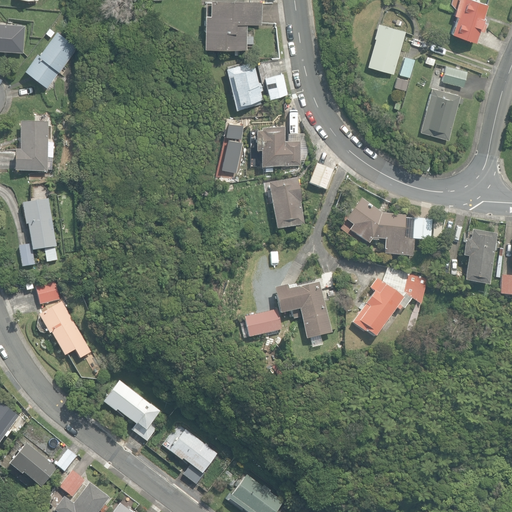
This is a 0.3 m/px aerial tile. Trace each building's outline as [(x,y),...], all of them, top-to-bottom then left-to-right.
[(203,47),(245,49),(246,24),(261,24),(262,1),(224,0),(209,0),(209,2),(205,2),(205,14),(204,15),(203,47)] [(450,32),(474,41),(478,30),(481,31),(484,23),(481,21),(487,4),(473,0),(457,0),(453,14),(456,16),(450,32)] [(0,49),(22,52),(25,24),(0,21),(0,49)] [(367,66),(393,73),(405,31),(377,23),(373,38),(375,38),(367,66)] [(24,70),(46,87),(77,47),(56,31),(37,55),(36,54),(24,70)] [(424,63),(432,65),(434,58),(426,56),(424,63)] [(399,75),(409,77),(414,60),(404,57),(399,75)] [(225,68),(235,109),(260,103),(259,98),(261,98),(259,90),(262,89),(260,81),(257,82),(252,61),(225,68)] [(440,81),(461,86),(465,71),(444,65),(440,81)] [(266,78),(271,97),(287,93),(282,73),(266,78)] [(419,132),(447,140),(458,103),(461,104),(462,98),(459,97),(459,95),(432,87),(419,132)] [(14,172),(47,172),(48,122),(20,122),(19,150),(14,150),(14,172)] [(260,148),(260,164),(300,164),(300,140),(284,140),(284,125),(260,125),(260,128),(254,128),(255,148),(260,148)] [(308,183),(326,190),(333,170),(315,163),(308,183)] [(412,170),(425,175),(427,168),(414,164),(412,170)] [(267,184),(275,230),(304,225),(300,202),(302,202),(297,178),(267,184)] [(383,254),(411,257),(413,239),(429,241),(432,220),(413,218),(411,239),(403,238),(405,215),(381,213),(360,198),(345,219),(353,225),(349,230),(367,244),(372,238),(372,240),(376,240),(377,239),(384,239),(383,254)] [(44,249),(46,262),(57,260),(55,247),(56,247),(47,199),(21,204),(25,225),(27,225),(32,252),(44,249)] [(463,281),(487,285),(496,234),(472,230),(470,240),(464,239),(461,256),(467,257),(463,281)] [(18,246),(22,267),(34,265),(29,243),(18,246)] [(365,330),(374,337),(395,309),(398,310),(401,306),(404,308),(411,298),(420,305),(428,278),(386,268),(381,282),(351,322),(364,332),(365,330)] [(499,294),(511,295),(511,275),(501,275),(499,294)] [(35,286),(40,305),(59,300),(54,281),(35,286)] [(300,316),(305,339),(331,333),(318,282),(295,288),(294,285),(286,286),(286,285),(273,289),(279,314),(291,311),(292,318),(300,316)] [(74,350),(78,358),(90,352),(62,301),(38,314),(49,334),(51,333),(63,355),(74,350)] [(452,311),(431,309),(430,320),(451,322),(452,311)] [(244,317),(248,337),(281,330),(276,310),(244,317)] [(130,430),(145,441),(158,424),(154,420),(160,412),(118,380),(101,402),(114,412),(116,410),(134,424),(130,430)] [(0,439),(18,417),(0,403),(0,439)] [(182,475),(195,484),(204,473),(202,472),(216,454),(185,429),(168,451),(181,460),(182,459),(189,465),(182,475)] [(22,473),(41,488),(57,468),(26,443),(9,464),(21,474),(22,473)] [(55,465),(64,472),(76,455),(67,448),(55,465)] [(59,487),(71,497),(84,481),(71,471),(59,487)] [(228,498),(245,511),(275,511),(283,503),(269,492),(270,491),(263,485),(261,487),(246,475),(228,498)] [(97,511),(107,500),(87,483),(70,505),(60,497),(50,511),(97,511)] [(128,511),(117,503),(109,511),(128,511)]
